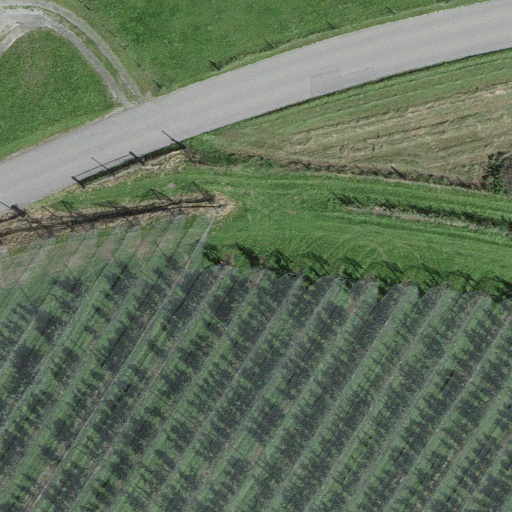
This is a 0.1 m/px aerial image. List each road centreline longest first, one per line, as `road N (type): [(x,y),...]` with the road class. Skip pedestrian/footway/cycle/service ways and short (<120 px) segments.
road 1 (tertiary): [(0,193),(296,78),(511,25)]
road 2 (track): [(0,9),(69,23),(153,130)]
